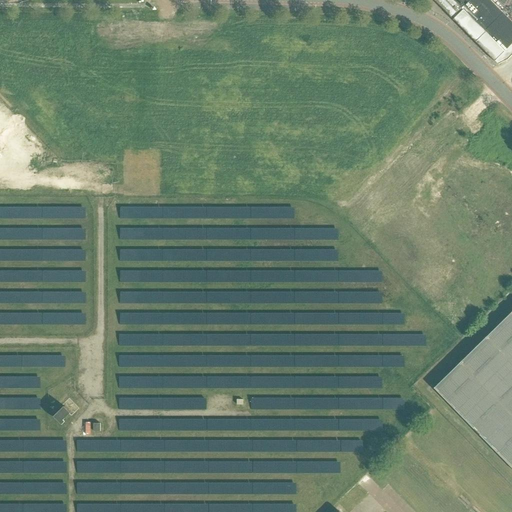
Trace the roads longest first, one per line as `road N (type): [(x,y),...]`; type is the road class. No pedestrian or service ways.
road 1 (track): [(0,342),(100,342),(101,179)]
road 2 (unclassified): [(511,100),(434,27),(357,0)]
road 3 (track): [(72,511),(72,438),(100,405),(100,342)]
road 4 (track): [(100,405),(115,415),(220,415),(220,401)]
